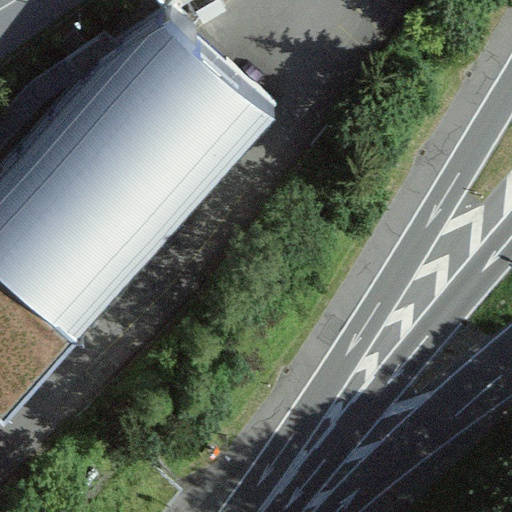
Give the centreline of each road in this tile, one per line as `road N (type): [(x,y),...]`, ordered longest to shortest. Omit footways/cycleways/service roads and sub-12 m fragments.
road 1 (trunk): [(511,83),(237,511)]
road 2 (trunk): [(511,235),(279,511)]
road 3 (trunk): [(342,511),(511,360)]
